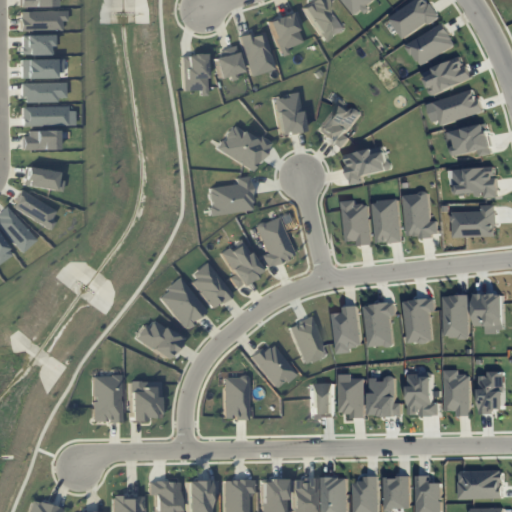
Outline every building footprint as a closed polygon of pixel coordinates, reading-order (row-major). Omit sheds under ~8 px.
[(310,0),(301,6),(324,42),(345,28),(329,4),(334,1),(332,0),(310,0)] [(343,0),(357,16),(375,1),(374,0),(343,0)] [(403,39),(438,17),(427,0),(416,0),(390,17),(403,39)] [(280,52),(302,43),(296,27),(301,25),(295,10),(267,21),(280,52)] [(65,11),(19,11),(19,30),(61,29),(61,21),(66,21),(65,11)] [(456,47),(446,25),(408,42),(418,64),(456,47)] [(239,37),(250,76),(274,69),(262,30),(239,37)] [(51,35),(20,35),(20,55),(52,54),(51,35)] [(212,58),(219,80),(242,73),(234,45),(218,50),(219,56),(212,58)] [(181,54),(181,91),(200,90),(200,96),(206,96),(205,54),(181,54)] [(472,79),(463,56),(423,72),(433,95),(472,79)] [(55,78),(55,72),(63,72),(62,58),(18,59),(18,78),(55,78)] [(65,100),(65,82),(21,83),(21,101),(65,100)] [(483,112),(475,88),(434,102),(442,125),(483,112)] [(272,99),(279,135),(303,131),(295,92),(286,94),(286,96),(272,99)] [(326,139),(341,149),(349,137),(345,135),(360,114),(340,99),(318,130),(328,136),(326,139)] [(67,125),(67,106),(20,107),(21,126),(67,125)] [(453,156),(479,151),(480,156),(494,153),(488,124),(448,132),(453,156)] [(216,150),(253,171),(270,142),(259,136),(257,140),(230,125),(216,150)] [(57,131),(21,132),(21,150),(57,149),(57,131)] [(345,154),(350,185),(363,183),(362,175),(390,171),(386,147),(345,154)] [(454,169),(455,194),(485,193),(485,198),(498,197),(497,167),(454,169)] [(60,191),(61,181),(55,180),(56,172),(24,168),(22,187),(60,191)] [(207,188),(210,207),(208,207),(209,216),(253,209),(248,176),(235,178),(236,183),(207,188)] [(55,210),(20,189),(10,206),(49,230),(54,221),(50,219),(55,210)] [(404,195),(409,239),(440,235),(438,220),(432,221),(429,192),(404,195)] [(378,244),(403,241),(398,199),(373,202),(378,244)] [(346,242),(358,241),(358,246),(372,245),(368,204),(357,206),(356,200),(342,201),(346,242)] [(454,237),(497,236),(496,204),(482,205),(483,211),(454,212),(454,237)] [(0,212),(0,229),(21,252),(36,239),(6,207),(0,212)] [(266,254),(261,255),(266,267),(294,256),(278,216),(255,225),(266,254)] [(0,261),(10,255),(0,239),(0,261)] [(219,252),(232,275),(228,277),(235,289),(261,274),(241,240),(219,252)] [(231,293),(206,263),(187,279),(211,309),(231,293)] [(206,312),(178,278),(157,296),(184,329),(206,312)] [(488,332),(507,332),(506,294),(475,294),(476,326),(487,325),(488,332)] [(444,295),(445,338),(470,338),(469,295),(444,295)] [(431,312),(435,312),(435,299),(405,300),(407,343),(432,341),(431,312)] [(391,316),(396,315),(395,303),(366,304),(368,346),(393,345),(391,316)] [(337,354),(352,352),(351,347),(361,346),(358,306),(343,307),(344,312),(333,313),(337,354)] [(181,339),(149,317),(135,339),(167,361),(181,339)] [(295,373),(269,342),(250,358),(276,389),(295,373)] [(471,416),(470,375),(460,375),(460,370),(445,370),(446,411),(456,411),(456,416),(471,416)] [(409,416),(440,415),(439,402),(434,402),(433,373),(408,374),(409,416)] [(505,373),(479,373),(480,412),(506,412),(505,373)] [(365,378),(353,378),(353,374),(340,374),(340,416),(365,416),(365,378)] [(91,376),(92,422),(122,422),(121,375),(91,376)] [(248,419),(247,376),(222,377),(223,420),(248,419)] [(395,376),(385,376),(385,379),(371,379),(372,417),(402,416),(402,402),(396,403),(395,376)] [(160,382),(128,381),(128,422),(142,422),(142,418),(159,418),(160,382)] [(460,499),(505,498),(504,470),(459,471),(460,499)] [(431,475),(416,476),(416,511),(442,511),(441,483),(431,483),(431,475)] [(378,511),(379,477),(364,476),(364,482),(354,482),(353,511),(378,511)] [(385,477),(386,510),(411,509),(410,476),(385,477)] [(347,511),(347,477),(322,478),(322,511),(347,511)] [(259,479),(260,511),(284,511),(284,478),(259,479)] [(291,479),(291,511),(316,511),(316,478),(291,479)] [(247,511),(247,493),(252,493),(252,479),(222,480),(222,511),(247,511)] [(210,511),(210,493),(216,493),(216,480),(185,480),(185,511),(210,511)] [(154,495),(153,511),(178,511),(178,481),(147,482),(148,495),(154,495)] [(141,511),(141,496),(112,496),(111,511),(141,511)] [(62,511),(63,509),(31,499),(26,511),(62,511)]
